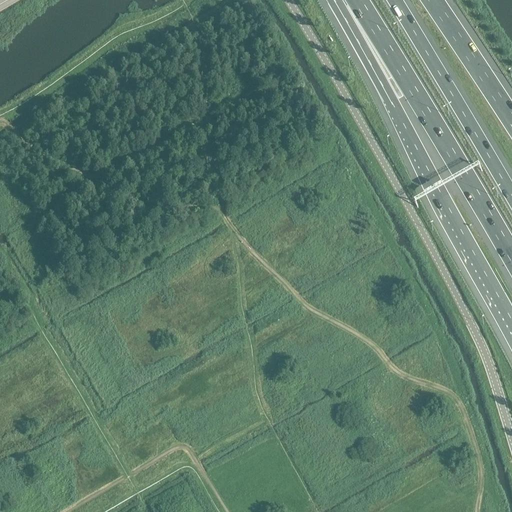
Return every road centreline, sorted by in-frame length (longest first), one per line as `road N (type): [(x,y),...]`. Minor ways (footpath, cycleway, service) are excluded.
road 1 (unknown): [(2,123),(113,201),(216,212),(322,319),(373,345),(394,370),(458,401),(482,477),(476,511)]
road 2 (unclassified): [(511,436),(484,351),(288,0)]
road 3 (motorway): [(346,0),(435,196),(511,327)]
road 4 (motorway): [(353,0),(511,257)]
road 5 (motorway): [(511,197),(394,0)]
road 6 (unknown): [(227,511),(181,446),(128,477)]
